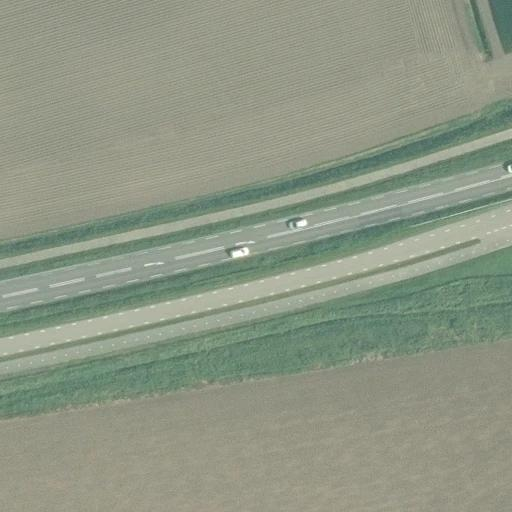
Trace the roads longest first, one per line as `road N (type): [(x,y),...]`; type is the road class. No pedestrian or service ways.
road 1 (unclassified): [(0,348),(345,268),(511,217)]
road 2 (primary): [(0,297),(511,176)]
